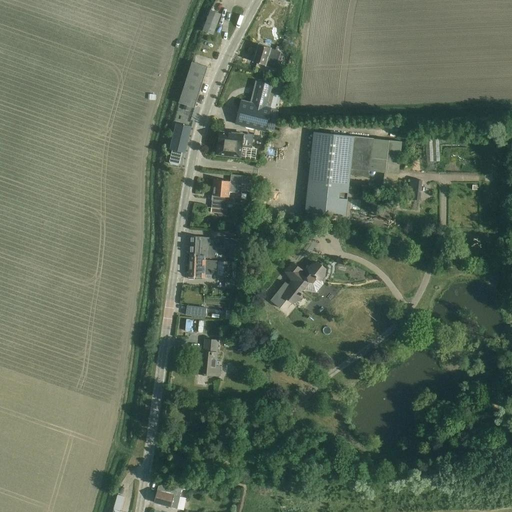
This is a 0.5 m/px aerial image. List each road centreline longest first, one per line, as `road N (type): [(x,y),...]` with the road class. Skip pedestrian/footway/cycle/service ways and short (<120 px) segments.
road 1 (unclassified): [(136,511),(185,192),(209,102),(257,0)]
road 2 (unknown): [(440,225),(420,290),(255,445),(222,461),(179,464),(151,429)]
